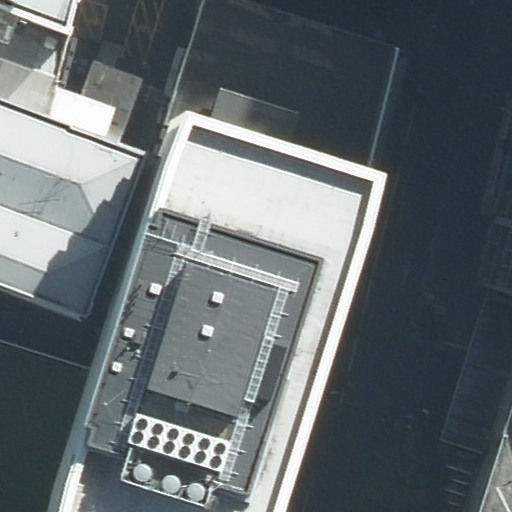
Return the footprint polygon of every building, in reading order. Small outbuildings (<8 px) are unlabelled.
[(240,511),(393,49),(223,0),(202,0),(166,114),(99,325),(91,322),(82,319),(0,288),(0,504),(21,511),(240,511)] [(0,0),(0,23),(6,26),(74,53),(88,0),(0,0)] [(6,26),(0,23),(0,112),(55,133),(59,117),(74,53),(6,26)] [(0,112),(0,288),(82,319),(135,160),(114,152),(132,103),(139,80),(115,72),(91,63),(67,136),(55,133),(0,112)] [(454,511),(511,511),(511,247),(487,349),(463,341),(451,383),(435,439),(471,451),(454,511)]
